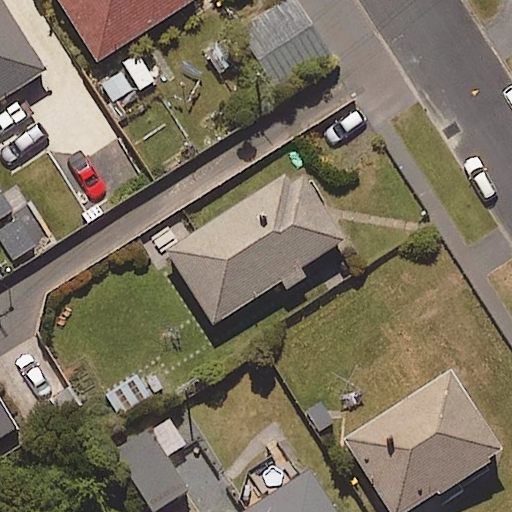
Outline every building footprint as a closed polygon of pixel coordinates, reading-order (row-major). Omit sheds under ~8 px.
[(199,3),(196,0),(52,0),(97,69),(199,3)] [(332,63),(292,1),(240,35),(280,97),(332,63)] [(0,106),(47,75),(0,5),(0,106)] [(154,83),(137,59),(100,86),(117,110),(154,83)] [(345,248),(300,176),(168,258),(213,330),(345,248)] [(163,392),(149,369),(104,397),(117,420),(163,392)] [(421,511),(502,462),(451,379),(344,445),(384,511),(421,511)] [(0,443),(17,433),(0,407),(0,443)] [(189,455),(169,423),(115,457),(149,511),(331,511),(311,479),(258,511),(241,511),(201,447),(189,455)]
